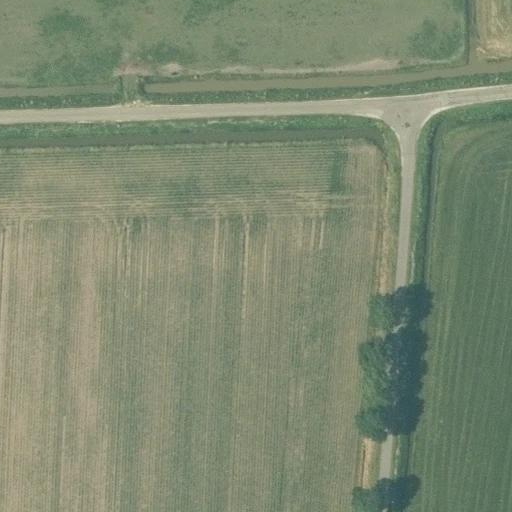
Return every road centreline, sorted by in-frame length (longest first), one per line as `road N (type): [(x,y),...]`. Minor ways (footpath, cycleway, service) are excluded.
road 1 (unclassified): [(0,138),(426,116)]
road 2 (unclassified): [(392,511),(426,116)]
